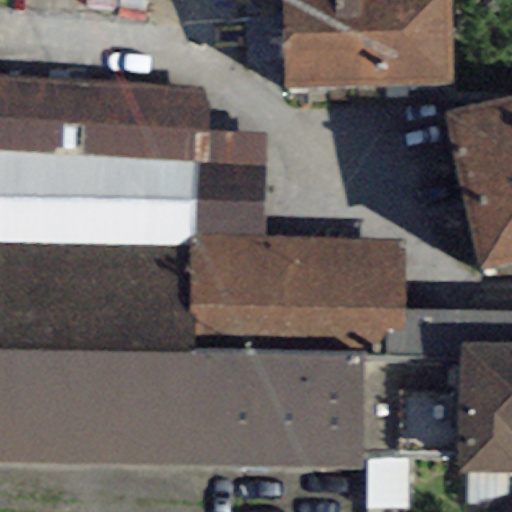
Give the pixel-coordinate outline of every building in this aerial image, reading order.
[(280,0),(283,89),(449,85),(447,0),(280,0)] [(0,119),(209,131),(211,86),(0,76),(0,119)] [(479,271),(511,263),(511,96),(445,111),(479,271)] [(191,236),(262,236),(264,134),(209,131),(0,119),(0,245),(190,248),(191,236)] [(195,349),(364,353),(383,339),(401,325),(401,310),(403,237),(262,236),(191,236),(190,248),(195,349)] [(0,465),(363,468),(364,353),(195,349),(190,248),(0,245),(0,465)] [(511,313),(401,310),(401,325),(383,339),(382,354),(459,356),(459,347),(511,346),(511,313)] [(511,346),(459,347),(459,356),(460,476),(511,475),(511,346)]
